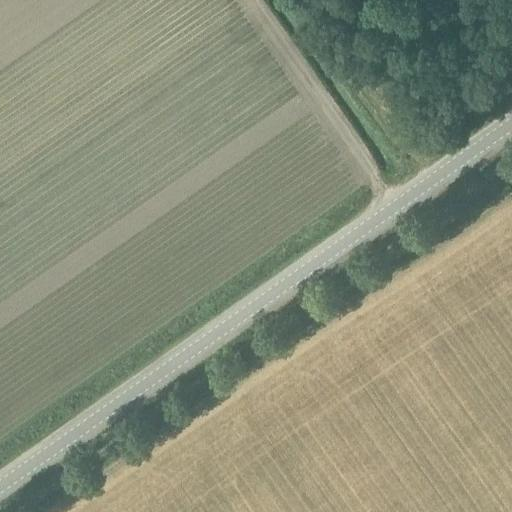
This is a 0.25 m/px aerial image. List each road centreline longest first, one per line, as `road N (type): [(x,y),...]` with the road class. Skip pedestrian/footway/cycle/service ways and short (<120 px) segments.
road 1 (unclassified): [(0,487),(511,123)]
road 2 (track): [(432,180),(292,0)]
road 3 (track): [(383,109),(511,11)]
